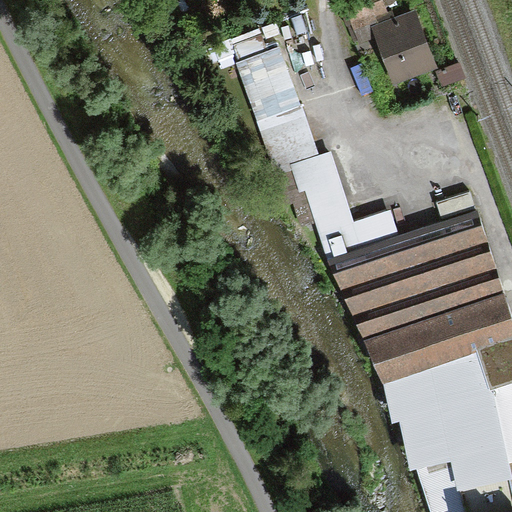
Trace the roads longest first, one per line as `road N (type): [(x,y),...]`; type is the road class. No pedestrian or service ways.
road 1 (unclassified): [(266,511),(0,11)]
road 2 (unclassified): [(464,145),(511,263)]
